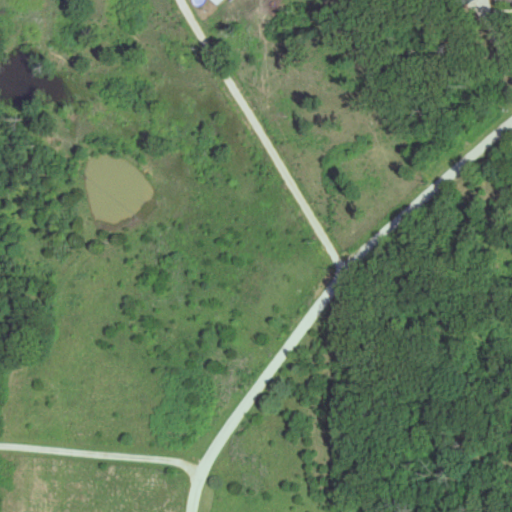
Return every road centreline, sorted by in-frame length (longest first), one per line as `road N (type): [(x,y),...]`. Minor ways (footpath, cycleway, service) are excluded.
road 1 (residential): [(193,511),(216,450),(345,275),(511,131)]
road 2 (residential): [(345,275),(182,0)]
